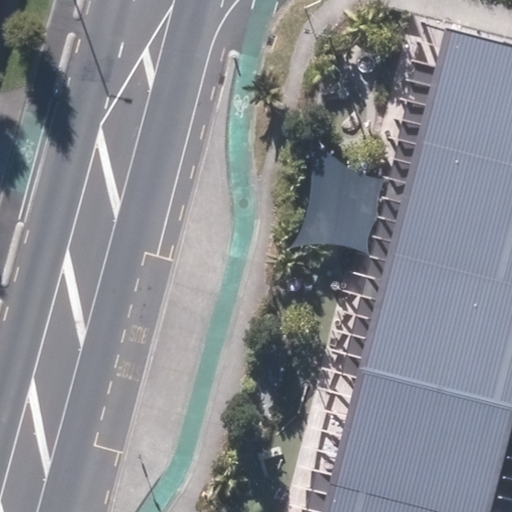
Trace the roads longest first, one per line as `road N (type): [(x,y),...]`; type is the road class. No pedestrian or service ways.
road 1 (tertiary): [(98,166),(12,511)]
road 2 (tertiary): [(140,0),(98,166)]
